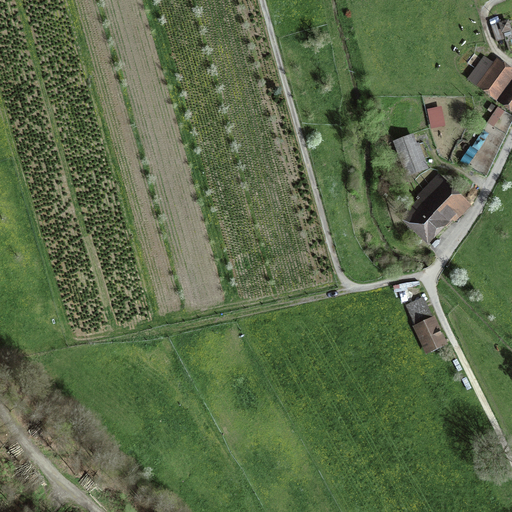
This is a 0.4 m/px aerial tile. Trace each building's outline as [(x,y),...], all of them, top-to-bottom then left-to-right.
[(501,22),(493,24),(496,38),(505,36),(501,22)] [(500,104),(511,87),(511,73),(496,61),(493,66),(483,59),(468,80),(500,104)] [(511,87),(500,104),(511,112),(511,87)] [(415,135),(393,143),(407,179),(429,171),(415,135)] [(441,179),(399,221),(428,249),(470,208),(441,179)] [(423,299),(409,305),(431,354),(445,347),(423,299)]
